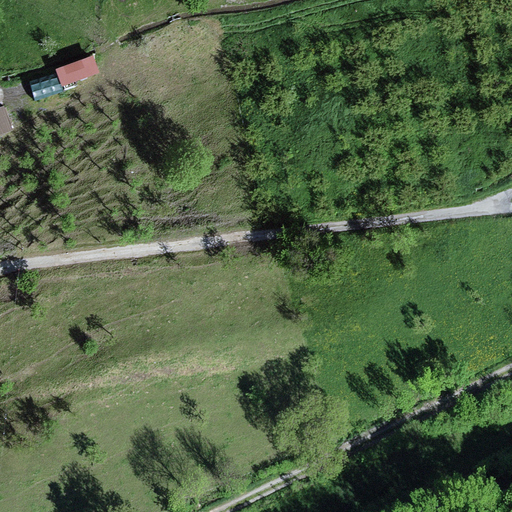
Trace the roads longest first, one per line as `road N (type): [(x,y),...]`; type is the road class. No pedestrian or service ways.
road 1 (track): [(0,274),(252,234),(511,206)]
road 2 (track): [(511,372),(227,511)]
road 3 (track): [(106,0),(110,43),(95,77),(34,108)]
